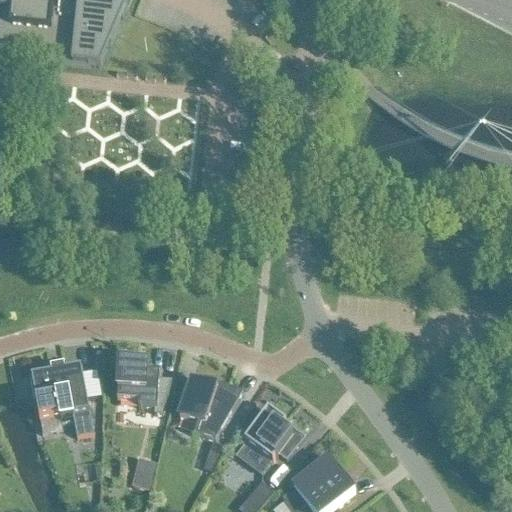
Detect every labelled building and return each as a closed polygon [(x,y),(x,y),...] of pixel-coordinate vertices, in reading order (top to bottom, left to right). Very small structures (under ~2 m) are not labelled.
[(0,0),(0,62),(102,74),(128,13),(106,4),(107,0),(0,0)] [(121,371),(118,407),(140,409),(140,414),(155,415),(155,420),(165,421),(169,404),(173,386),(160,386),(161,379),(148,378),(148,373),(137,372),(121,371)] [(53,379),(32,383),(33,387),(31,388),(34,403),(36,402),(41,429),(62,425),(63,430),(75,427),(78,445),(95,441),(88,405),(82,374),(65,377),(65,373),(53,376),(53,379)] [(214,449),(217,450),(245,402),(227,396),(226,400),(193,389),(181,425),(199,432),(195,443),(214,449)] [(247,449),(238,461),(264,481),(273,469),(274,469),(280,462),(287,468),(306,444),(305,443),(301,448),(284,435),(287,430),(269,417),(246,448),(247,449)] [(214,449),(205,476),(213,478),(227,453),(217,450),(214,449)] [(134,493),(149,497),(156,469),(140,466),(134,493)] [(329,467),(295,495),(290,489),(285,493),(291,502),(297,498),(307,511),(343,511),(356,502),(329,467)] [(264,511),(275,500),(263,490),(243,511),(264,511)]
